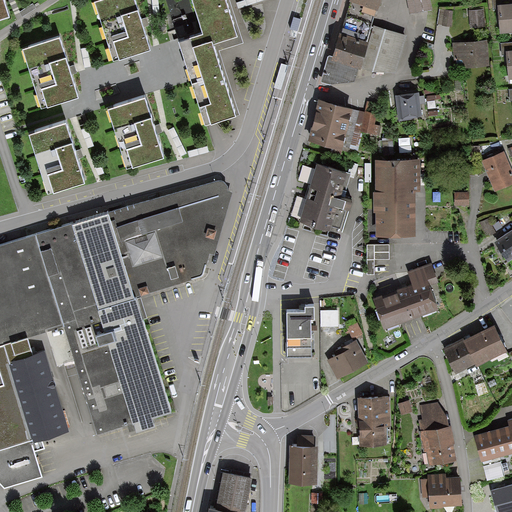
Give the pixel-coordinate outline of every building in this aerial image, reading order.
[(4,0),(0,0),(0,20),(10,17),(4,0)] [(150,51),(133,0),(92,0),(89,1),(110,64),(150,51)] [(239,37),(226,0),(192,0),(208,47),(239,37)] [(305,0),(296,0),(294,8),(303,10),(305,0)] [(349,0),(349,2),(351,2),(346,16),(372,24),(377,11),(378,11),(381,0),(349,0)] [(407,0),(410,13),(431,9),(429,0),(407,0)] [(511,5),(498,6),(499,35),(511,34),(511,5)] [(484,9),(469,11),(471,28),(486,26),(484,9)] [(454,12),(441,10),(439,24),(452,26),(454,12)] [(341,34),(341,33),(333,57),(332,60),(358,69),(361,70),(362,68),(373,72),(395,73),(407,35),(374,25),(369,43),(366,43),(372,23),(346,16),(341,34)] [(236,117),(209,32),(179,42),(191,80),(206,126),(236,117)] [(70,75),(57,37),(18,50),(38,110),(62,103),(77,97),(70,75)] [(486,41),(454,44),(456,68),(488,65),(486,41)] [(324,83),(332,60),(333,57),(330,56),(329,56),(328,57),(321,81),(322,82),(324,83)] [(269,88),(278,90),(287,60),(278,58),(269,88)] [(358,69),(332,60),(324,83),(331,85),(354,82),(355,80),(358,69)] [(163,155),(143,94),(104,107),(124,168),(163,155)] [(416,94),(395,97),(398,120),(419,117),(416,94)] [(318,99),(308,141),(348,152),(360,111),(318,99)] [(378,105),(366,103),(361,134),(379,137),(381,126),(374,125),(378,105)] [(86,181),(66,120),(29,132),(48,193),(86,181)] [(412,138),(401,138),(401,153),(412,153),(412,138)] [(394,140),(384,142),(387,157),(397,155),(394,140)] [(511,183),(511,176),(502,154),(481,164),(494,192),(511,183)] [(420,160),(376,161),(376,192),(374,192),(374,212),(376,212),(377,238),(416,237),(415,192),(421,192),(420,160)] [(351,174),(316,164),(299,222),(330,231),(331,228),(341,231),(350,199),(344,197),(351,174)] [(72,225),(0,246),(0,484),(4,489),(42,477),(32,442),(68,430),(45,352),(32,355),(28,340),(63,328),(98,435),(139,422),(142,430),(155,426),(152,418),(172,413),(137,298),(201,277),(203,275),(210,254),(215,255),(232,193),(228,191),(228,186),(224,182),(218,181),(72,225)] [(469,193),(455,193),(455,205),(469,205),(469,193)] [(487,219),(479,223),(486,236),(494,232),(487,219)] [(511,231),(494,243),(505,260),(511,255),(511,231)] [(390,244),(367,245),(367,275),(375,274),(374,260),(390,260),(390,244)] [(413,284),(373,299),(384,330),(439,309),(430,285),(438,282),(432,264),(408,273),(413,284)] [(302,311),(284,312),(286,354),(310,353),(309,318),(313,318),(312,305),(302,305),(302,311)] [(338,311),(321,311),(321,326),(338,326),(338,311)] [(358,322),(347,327),(354,342),(357,340),(364,337),(358,322)] [(491,326),(442,353),(453,373),(476,361),(478,364),(504,350),(491,326)] [(369,362),(357,340),(354,342),(335,351),(337,355),(328,360),(337,379),(369,362)] [(390,398),(359,398),(360,445),(388,444),(388,427),(391,427),(390,398)] [(409,401),(398,404),(401,414),(412,411),(409,401)] [(437,403),(420,405),(422,419),(419,420),(421,431),(419,431),(424,453),(427,453),(429,465),(457,460),(454,445),(455,444),(451,426),(449,427),(447,417),(437,403)] [(511,427),(476,437),(481,459),(511,450),(511,427)] [(312,450),(291,450),(292,485),(313,484),(312,450)] [(247,511),(253,479),(223,473),(216,510),(209,508),(207,511),(247,511)] [(428,480),(421,480),(422,497),(428,497),(429,508),(461,506),(460,478),(445,479),(445,474),(428,475),(428,480)] [(511,511),(511,485),(491,491),(497,511),(511,511)] [(365,493),(357,494),(358,503),(366,502),(365,493)]
